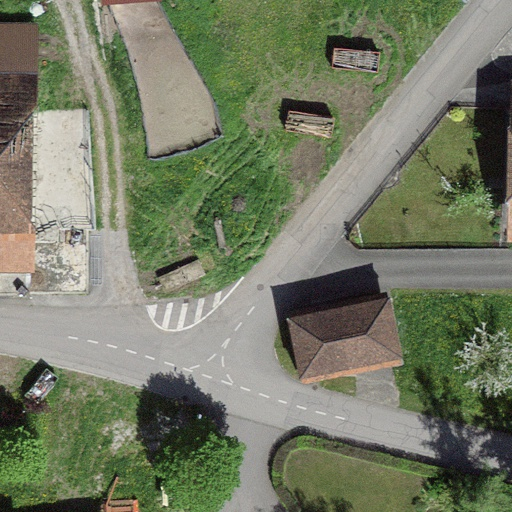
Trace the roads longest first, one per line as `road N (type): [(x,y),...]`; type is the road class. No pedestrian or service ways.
road 1 (residential): [(220,389),(273,280),(502,0)]
road 2 (track): [(104,352),(99,106),(59,0)]
road 3 (residential): [(511,462),(220,389)]
road 4 (residential): [(220,389),(104,352),(0,337)]
road 5 (track): [(263,511),(220,389)]
